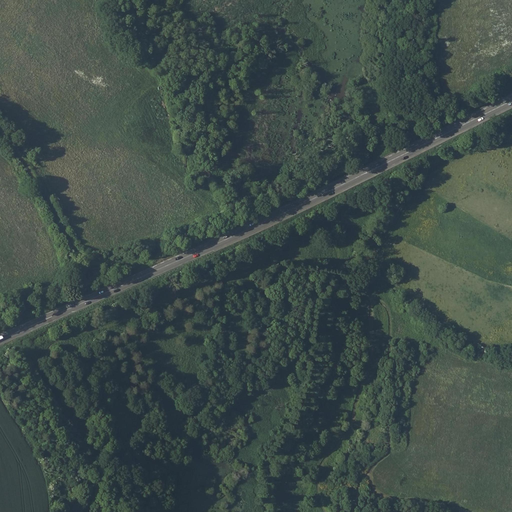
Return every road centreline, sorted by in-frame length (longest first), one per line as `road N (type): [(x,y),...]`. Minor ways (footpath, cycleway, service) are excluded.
road 1 (primary): [(0,340),(511,100)]
road 2 (track): [(118,263),(71,246),(0,133)]
